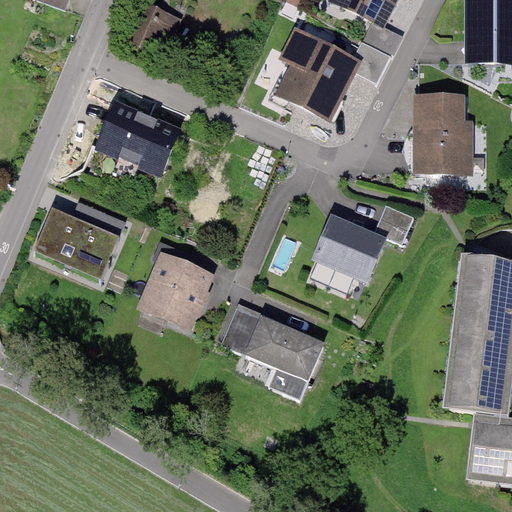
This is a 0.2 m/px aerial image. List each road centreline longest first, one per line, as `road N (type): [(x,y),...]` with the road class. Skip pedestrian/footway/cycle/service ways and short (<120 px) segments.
road 1 (residential): [(83,58),(318,157),(346,159),(368,140),(435,0)]
road 2 (residential): [(243,511),(0,367)]
road 3 (residential): [(0,252),(83,58)]
